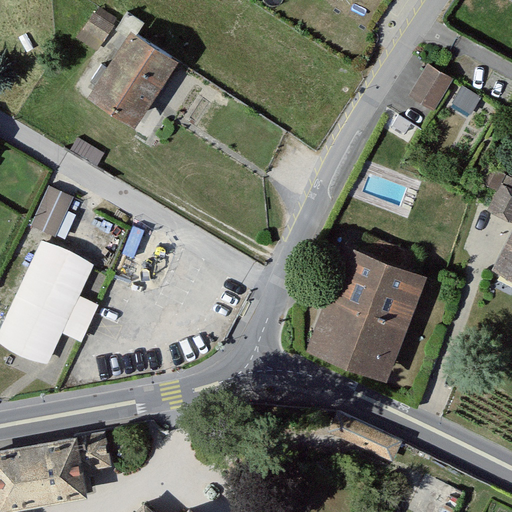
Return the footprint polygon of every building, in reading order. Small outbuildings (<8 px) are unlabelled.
[(112,24),(94,14),(77,45),(95,55),(112,24)] [(128,39),(89,101),(138,131),(177,70),(128,39)] [(450,83),(427,69),(408,104),(431,117),(450,83)] [(480,104),(461,93),(452,109),(471,119),(480,104)] [(511,212),(511,172),(507,170),(491,203),(511,212)] [(74,195),(50,186),(34,225),(58,235),(74,195)] [(511,227),(490,272),(511,282),(511,227)] [(308,357),(384,385),(423,280),(414,276),(419,262),(364,241),(358,257),(347,253),(308,357)] [(0,330),(0,347),(43,368),(58,336),(77,346),(95,309),(78,301),(93,268),(41,244),(0,330)] [(333,421),(362,428),(358,445),(398,455),(404,428),(335,411),(333,421)] [(103,438),(0,454),(0,511),(6,511),(85,500),(81,477),(109,472),(103,438)]
